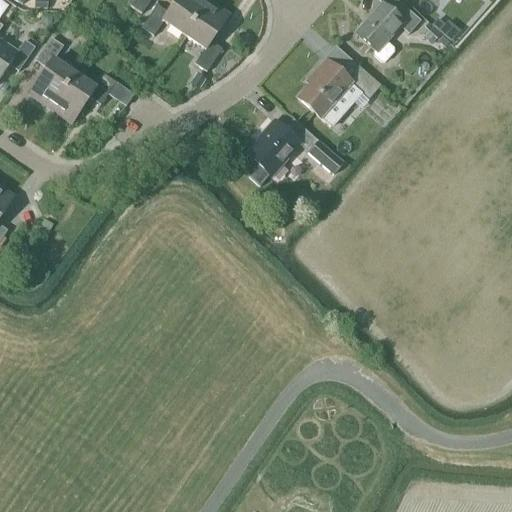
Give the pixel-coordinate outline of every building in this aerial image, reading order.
[(46,12),(46,0),(33,0),(33,11),(46,12)] [(133,0),(129,7),(140,15),(150,0),(133,0)] [(182,38),(206,4),(200,0),(176,0),(167,15),(156,7),(140,30),(152,38),(162,24),(182,38)] [(419,24),(395,2),(386,12),(381,7),(354,36),(373,53),(372,54),(372,59),(380,65),(384,65),(393,55),(393,50),(386,44),(399,29),(407,37),(419,24)] [(206,4),(182,38),(203,52),(194,66),(205,74),(220,52),(209,44),(227,18),(206,4)] [(450,44),(456,37),(437,20),(431,27),(450,44)] [(431,46),(440,37),(427,25),(419,35),(431,46)] [(49,111),(73,77),(52,62),(62,49),(50,40),(34,63),(45,71),(27,96),(49,111)] [(0,43),(0,79),(8,68),(17,74),(33,50),(23,44),(16,55),(0,43)] [(378,89),(349,63),(338,75),(324,63),(313,76),(316,78),(296,101),(318,120),(348,86),(366,102),(378,89)] [(198,92),(205,81),(195,75),(188,85),(198,92)] [(73,77),(49,111),(70,126),(88,101),(99,108),(115,85),(103,78),(94,91),(73,77)] [(259,188),(268,177),(270,179),(298,147),(271,123),(254,143),(257,146),(246,158),(247,158),(238,169),(259,188)] [(332,178),(343,166),(317,143),(306,156),(332,178)] [(0,191),(0,241),(6,233),(0,229),(0,217),(12,200),(0,191)]
